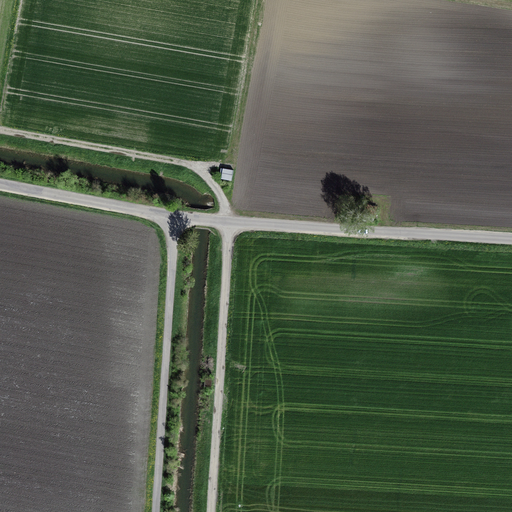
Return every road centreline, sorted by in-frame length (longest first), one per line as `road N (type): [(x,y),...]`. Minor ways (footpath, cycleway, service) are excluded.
road 1 (unclassified): [(511,239),(188,219),(0,184)]
road 2 (track): [(152,511),(169,216)]
road 3 (track): [(211,511),(228,222)]
road 4 (track): [(0,130),(195,167),(217,189),(228,222)]
